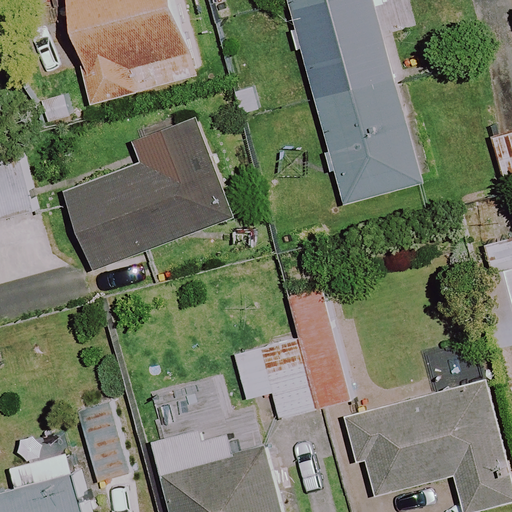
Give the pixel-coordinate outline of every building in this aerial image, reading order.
[(75,0),(98,103),(202,80),(185,0),(75,0)] [(333,175),(340,173),(349,205),(430,183),(379,0),(292,0),(300,29),(294,30),(300,52),(306,50),(334,151),(327,153),(333,175)] [(237,228),(214,126),(147,141),(152,163),(72,181),(90,262),(237,228)] [(511,134),(498,137),(505,183),(511,181),(511,134)] [(35,147),(0,154),(0,224),(50,214),(35,147)] [(496,272),(472,278),(490,351),(511,345),(511,240),(490,246),(496,272)] [(305,338),(321,411),(353,404),(328,289),(296,296),(305,338)] [(321,411),(305,338),(239,353),(250,401),(277,395),(282,419),(321,411)] [(479,511),(511,504),(511,485),(487,378),(348,411),(368,499),(460,477),(468,511),(479,511)] [(138,473),(121,400),(81,410),(99,483),(138,473)] [(202,449),(199,435),(159,444),(174,511),(282,511),(265,435),(202,449)] [(19,468),(25,490),(0,495),(0,511),(84,511),(80,493),(70,455),(19,468)]
